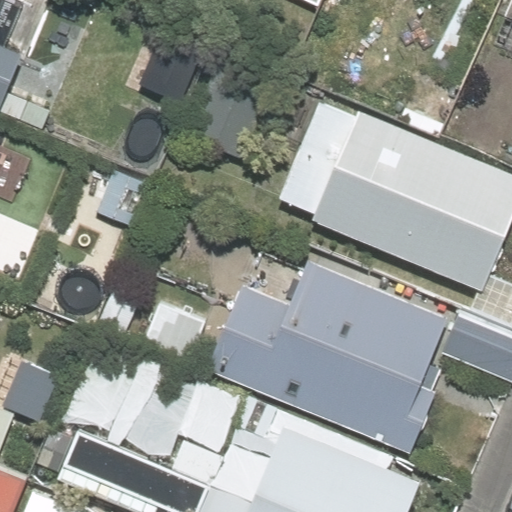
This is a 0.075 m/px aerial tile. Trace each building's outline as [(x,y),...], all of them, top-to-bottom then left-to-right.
[(0,98),(20,52),(0,44),(0,98)] [(352,113),(318,99),(278,192),(313,206),(310,212),(477,282),(511,200),(511,170),(356,105),(352,113)] [(31,251),(0,237),(0,288),(13,294),(31,251)] [(430,363),(451,314),(305,252),(284,301),(238,281),(202,365),(395,446),(430,363)] [(511,280),(487,270),(456,344),(511,367),(511,280)] [(147,290),(115,276),(96,322),(127,335),(147,290)] [(213,320),(160,297),(141,341),(194,364),(213,320)] [(0,441),(13,411),(0,405),(0,441)] [(56,472),(150,511),(405,511),(420,477),(282,419),(252,488),(80,415),(56,472)] [(10,511),(26,475),(0,464),(0,511),(10,511)] [(87,511),(33,489),(22,511),(87,511)]
